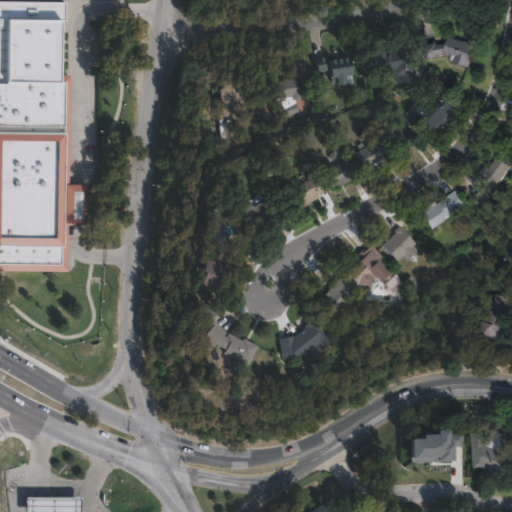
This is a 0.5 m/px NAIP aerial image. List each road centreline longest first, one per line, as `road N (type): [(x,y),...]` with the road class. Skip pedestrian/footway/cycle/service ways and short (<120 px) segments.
road 1 (tertiary): [(171,469),(140,402),(126,334),(164,0)]
road 2 (residential): [(266,287),(478,115),(511,7)]
road 3 (tertiary): [(319,446),(252,456),(198,450),(134,426),(0,350)]
road 4 (residential): [(162,15),(296,16),(385,0)]
road 5 (tertiary): [(319,446),(394,398),(439,381),(511,385)]
road 6 (residential): [(330,440),(365,488),(511,482)]
road 7 (tertiary): [(171,469),(254,483),(293,470),(319,446)]
road 8 (tertiary): [(40,417),(171,469)]
